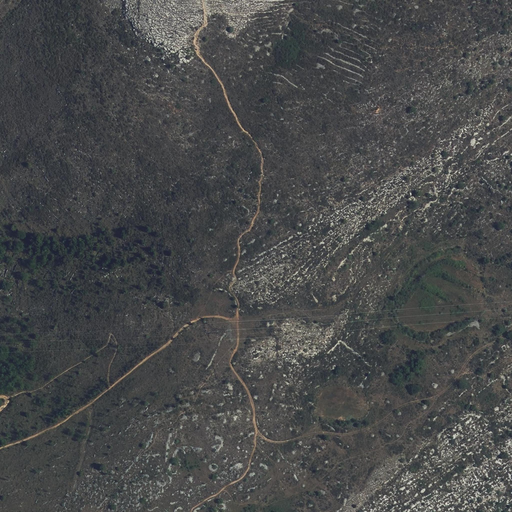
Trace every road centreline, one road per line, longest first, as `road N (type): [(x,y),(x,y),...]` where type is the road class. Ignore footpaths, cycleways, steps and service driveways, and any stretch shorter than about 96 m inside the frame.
road 1 (track): [(257,430),(276,442),(361,430),(435,397),(479,350),(511,331)]
road 2 (track): [(110,388),(194,320),(237,322)]
road 3 (track): [(0,450),(110,388)]
